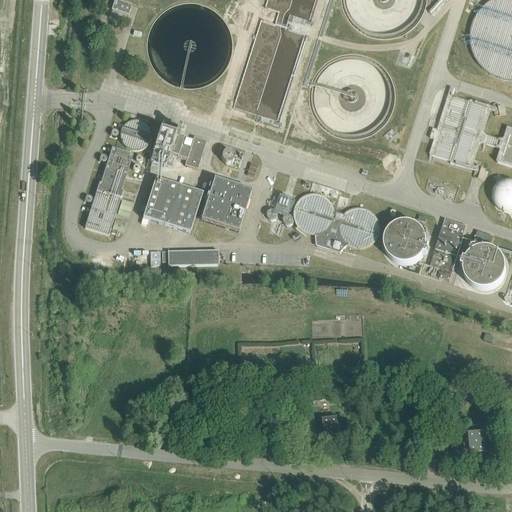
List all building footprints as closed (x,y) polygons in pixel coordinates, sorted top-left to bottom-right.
[(370,36),(372,37),(378,39),(386,39),(394,38),(401,35),(408,31),(415,26),(419,19),(423,12),(425,4),(425,0),(343,0),(344,7),(347,15),(351,22),(356,28),(363,33),(370,36)] [(470,35),(470,41),(471,47),(473,53),(475,58),(478,63),(482,68),(486,72),(491,75),(496,78),(501,80),(507,81),(511,81),(511,0),(495,0),(491,2),(486,5),(482,9),(478,14),(475,19),(473,24),(471,30),(470,35)] [(114,1),(111,11),(128,16),(131,6),(114,1)] [(204,9),(199,7),(196,6),(188,6),(180,7),(173,9),(166,13),(159,18),(154,25),(151,32),(149,39),(148,48),(149,56),(151,63),(155,70),(161,76),(167,81),(174,85),(182,87),(190,87),(198,86),(200,86),(206,84),(213,80),(219,74),(224,68),(227,61),(229,53),(230,47),(229,38),(227,31),(223,24),(218,17),(211,12),(204,9)] [(371,63),(365,61),(364,61),(355,60),(347,61),(340,64),(333,67),(327,73),(322,79),(318,86),(316,94),(315,102),(316,110),(319,118),(323,125),(328,131),(334,136),(342,139),(349,141),(357,142),(365,141),(373,138),(380,134),(386,129),(391,122),(394,115),(396,107),(397,101),(396,93),(394,85),(390,78),(385,72),(378,67),(371,63)] [(434,140),(429,155),(433,157),(468,168),(479,145),(483,144),(501,149),(502,149),(497,163),(511,168),(511,130),(508,129),(504,143),(485,137),(482,133),(487,109),(451,97),(452,95),(453,95),(455,90),(451,89),(438,131),(433,130),(430,139),(434,140)] [(146,148),(148,145),(150,141),(151,138),(151,134),(149,130),(147,127),(145,124),(141,122),(137,121),(134,121),(130,122),(126,124),(124,126),(121,130),(120,133),(120,137),(121,141),(122,145),(125,148),(128,150),(131,151),(135,152),(139,151),(143,150),(146,148)] [(198,171),(206,142),(193,138),(192,143),(178,138),(181,131),(177,130),(178,128),(163,123),(150,162),(171,169),(174,158),(186,162),(185,167),(198,171)] [(121,190),(122,190),(132,156),(112,149),(101,184),(101,185),(99,184),(85,229),(108,237),(123,192),(121,191),(121,190)] [(222,160),(224,162),(227,163),(230,162),(232,159),(232,155),(229,152),(225,152),(222,154),(221,157),(222,160)] [(254,179),(258,166),(250,164),(247,176),(254,179)] [(201,222),(238,233),(251,192),(214,180),(208,198),(202,196),(202,195),(155,180),(142,219),(190,234),(200,201),(206,203),(201,222)] [(495,210),(500,213),(505,213),(510,212),(511,211),(511,183),(507,182),(501,182),(497,184),(493,187),(490,191),(489,196),(489,201),(491,206),(495,210)] [(300,228),(301,229),(303,231),(304,232),(306,232),(307,233),(309,234),(311,234),(312,234),(314,234),(315,246),(339,253),(347,244),(348,245),(349,246),(351,247),(352,247),(354,248),(355,248),(357,248),(358,248),(360,248),(361,248),(363,248),(364,247),(365,247),(367,246),(368,246),(369,245),(371,244),(372,243),(373,242),(374,240),(375,238),(376,236),(377,235),(377,234),(377,233),(377,231),(377,230),(377,229),(377,228),(377,226),(377,225),(377,224),(376,222),(376,221),(375,220),(374,218),(373,217),(372,216),(371,215),(370,214),(368,213),(367,213),(366,212),(365,211),(363,211),(362,211),(360,210),(358,210),(355,211),(354,211),(352,211),(350,212),(349,212),(348,214),(347,214),(345,216),(344,217),(332,213),(332,211),(332,210),(331,208),(331,207),(329,205),(329,203),(327,202),(326,201),(325,200),(324,199),(323,198),(321,197),(319,197),(317,196),(315,196),(313,196),(311,196),(309,196),(308,197),(306,197),(305,198),(304,199),(303,199),(302,200),(301,201),(300,202),(299,203),(298,205),(297,206),(296,207),(296,208),(295,209),(295,211),(295,212),(295,214),(295,215),(295,217),(295,218),(295,220),(295,221),(296,222),(297,224),(297,225),(298,226),(299,227),(300,228)] [(433,258),(430,267),(442,271),(439,279),(449,282),(448,282),(449,282),(464,237),(467,227),(466,227),(445,221),(446,220),(445,220),(442,230),(433,258)] [(429,248),(426,248),(427,246),(427,243),(426,241),(426,240),(426,239),(425,237),(424,235),(423,234),(423,233),(422,231),(420,230),(419,228),(417,227),(415,226),(413,225),(411,225),(409,224),(407,224),(405,224),(403,224),(401,224),(399,225),(397,226),(395,227),(393,228),(392,229),(390,230),(389,232),(388,234),(386,235),(386,237),(385,238),(385,239),(385,241),(384,242),(384,245),(384,246),(384,247),(384,248),(385,249),(385,250),(385,251),(386,253),(386,254),(387,255),(388,256),(389,258),(390,260),(392,261),(393,262),(395,263),(397,264),(398,265),(400,265),(403,266),(404,266),(405,266),(407,266),(408,266),(411,265),(412,265),(414,265),(415,264),(417,263),(418,262),(420,261),(421,259),(422,258),(423,257),(424,255),(427,256),(429,248)] [(477,233),(475,241),(491,246),(494,238),(477,233)] [(461,267),(464,268),(463,269),(463,272),(464,273),(464,274),(464,276),(464,277),(465,278),(466,280),(467,282),(468,283),(469,285),(470,286),(472,287),(474,289),(477,290),(478,291),(481,291),(483,291),(484,291),(486,291),(489,291),(491,290),(493,290),(495,289),(496,288),(498,286),(500,285),(501,283),(503,281),(504,279),(505,277),(505,275),(506,273),(506,272),(506,271),(506,269),(506,268),(505,267),(505,265),(505,263),(504,261),(503,260),(502,258),(501,257),(500,255),(498,254),(497,253),(496,252),(495,252),(493,251),(491,250),(489,250),(488,249),(487,249),(485,249),(484,249),(482,249),(481,249),(479,250),(477,250),(476,251),(474,252),(473,252),(472,253),(470,255),(468,257),(467,259),(466,260),(463,259),(461,267)] [(242,251),(242,264),(298,267),(298,254),(242,251)] [(168,267),(218,266),(218,252),(167,253),(168,267)] [(160,268),(160,253),(150,253),(150,268),(160,268)] [(323,421),(326,440),(340,438),(337,419),(323,421)] [(483,433),(469,434),(471,454),(485,452),(483,433)] [(426,462),(427,462),(444,461),(443,447),(425,448),(426,462)]
